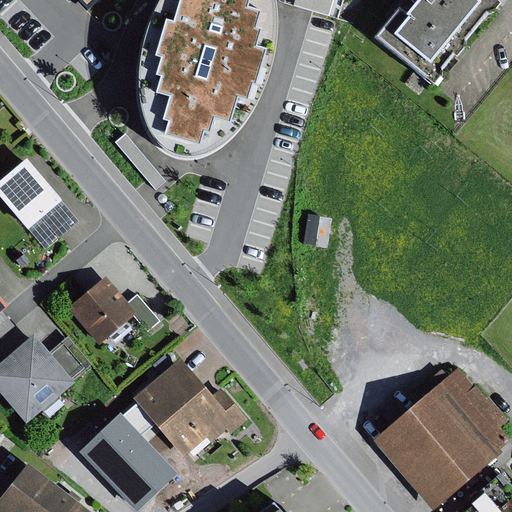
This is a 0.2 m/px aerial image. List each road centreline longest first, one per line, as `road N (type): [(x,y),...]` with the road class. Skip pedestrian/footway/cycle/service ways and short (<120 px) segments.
road 1 (residential): [(0,67),(313,436)]
road 2 (residential): [(198,511),(313,436)]
